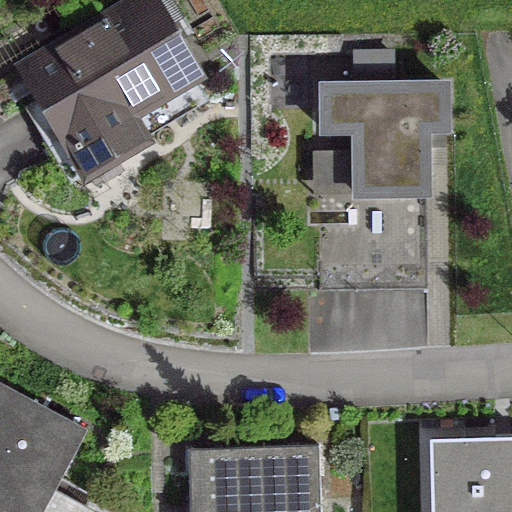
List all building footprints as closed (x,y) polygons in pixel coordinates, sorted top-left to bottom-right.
[(140,0),(21,71),(83,174),(204,102),(145,0),(140,0)] [(352,132),(353,196),(423,195),(421,131),(442,131),(441,87),(319,88),(319,132),(352,132)] [(0,449),(56,480),(57,480),(83,432),(0,387),(0,449)] [(511,511),(511,440),(427,443),(428,511),(511,511)] [(185,471),(186,504),(316,501),(315,447),(197,451),(198,470),(185,471)] [(56,480),(0,449),(0,509),(5,511),(39,511),(57,480),(56,480)] [(316,511),(316,501),(186,504),(185,511),(316,511)]
